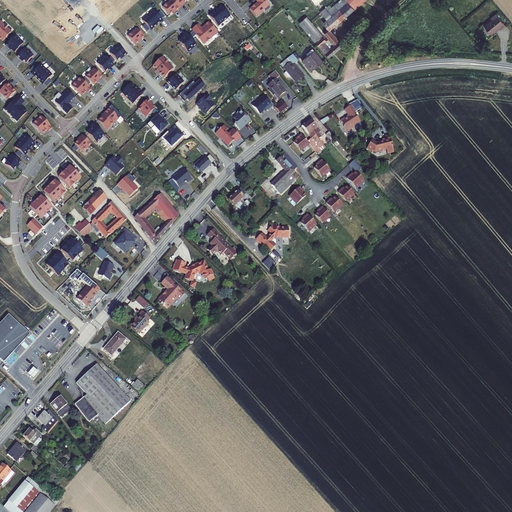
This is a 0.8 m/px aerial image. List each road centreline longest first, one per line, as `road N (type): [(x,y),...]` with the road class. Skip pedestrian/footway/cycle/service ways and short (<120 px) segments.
road 1 (secondary): [(273,134),(335,91),(382,72),(441,63),(511,68)]
road 2 (secondary): [(89,332),(232,167)]
road 3 (residential): [(89,332),(25,269),(13,229),(17,191)]
road 4 (residential): [(134,62),(232,167)]
road 5 (secondary): [(0,435),(89,332)]
